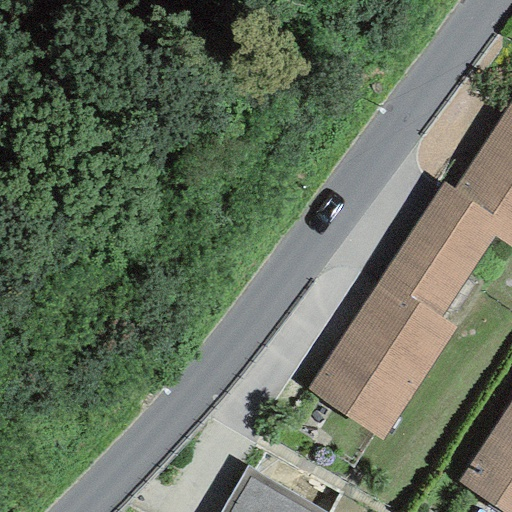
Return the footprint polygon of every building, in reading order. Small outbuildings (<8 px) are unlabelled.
[(511,98),(452,189),(501,220),(502,221),(491,236),(511,249),(511,98)] [(442,182),(378,279),(440,319),(491,236),(501,220),(452,189),(442,182)] [(304,392),(380,441),(454,328),(440,319),(378,279),(304,392)] [(504,511),(511,511),(511,398),(457,481),(504,511)] [(322,511),(247,467),(220,511),(322,511)]
